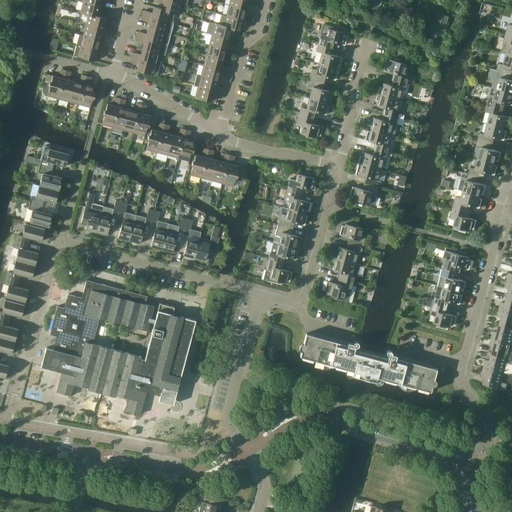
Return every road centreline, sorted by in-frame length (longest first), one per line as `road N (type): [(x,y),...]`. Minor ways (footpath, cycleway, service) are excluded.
road 1 (tertiary): [(460,467),(438,452),(314,415),(284,421),(246,448)]
road 2 (residential): [(258,296),(60,244)]
road 3 (residential): [(462,365),(496,240),(495,213),(511,180)]
road 4 (tertiary): [(246,448),(198,472),(90,453)]
road 5 (residential): [(246,448),(228,415),(258,296)]
road 6 (residential): [(221,138),(245,45),(267,0)]
road 7 (residential): [(300,307),(337,166)]
road 8 (residential): [(60,244),(20,371)]
road 9 (residential): [(337,166),(369,42)]
road 10 (residential): [(460,467),(492,438),(486,415),(460,387),(462,365)]
road 11 (residential): [(112,75),(221,138)]
